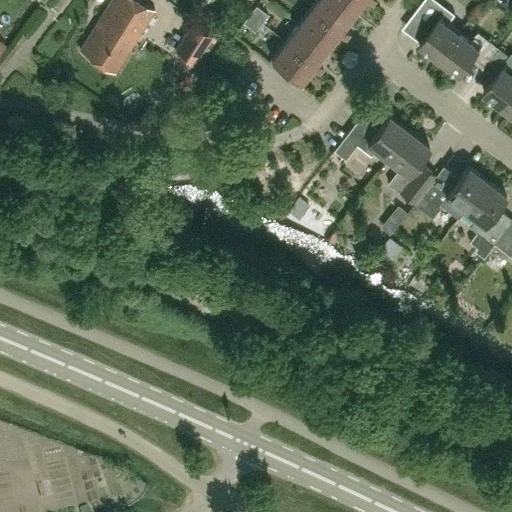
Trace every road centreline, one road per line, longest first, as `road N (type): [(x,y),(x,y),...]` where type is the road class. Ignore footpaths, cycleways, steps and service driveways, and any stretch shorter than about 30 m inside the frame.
road 1 (residential): [(511,162),(375,43),(318,121),(250,71)]
road 2 (unclassified): [(266,413),(0,297)]
road 3 (tertiary): [(246,445),(0,339)]
road 4 (unclassified): [(219,494),(0,379)]
road 5 (unclassified): [(470,511),(266,413)]
road 6 (tertiary): [(392,511),(246,445)]
